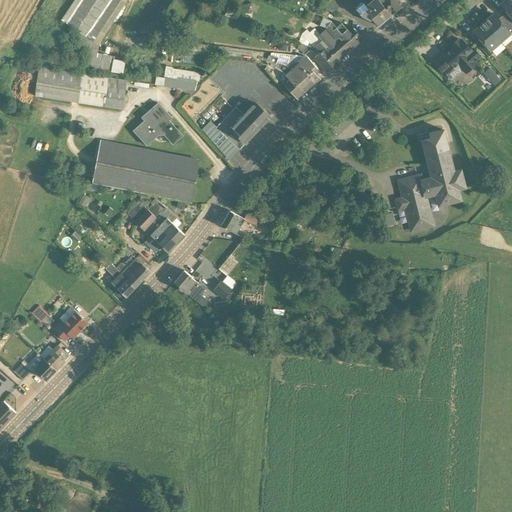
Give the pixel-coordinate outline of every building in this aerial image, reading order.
[(73,0),(61,20),(76,31),(81,33),(98,45),(125,4),(120,0),(73,0)] [(348,0),(330,0),(321,8),(333,13),(348,0)] [(390,16),(376,0),(366,0),(356,10),(362,17),(371,21),(372,20),(378,27),(390,16)] [(393,0),(376,0),(390,16),(396,11),(396,12),(399,9),(400,8),(393,0)] [(511,0),(506,0),(505,1),(506,2),(501,6),(504,10),(511,18),(511,0)] [(332,13),(321,8),(317,16),(328,21),(332,14),(332,13)] [(511,26),(511,18),(504,10),(500,14),(502,17),(503,17),(511,27),(511,26)] [(498,21),(494,16),(489,20),(484,24),(499,42),(504,48),(511,40),(511,33),(510,36),(509,34),(498,21)] [(503,17),(502,17),(498,21),(509,34),(510,36),(511,33),(511,27),(503,17)] [(330,24),(322,20),(319,26),(326,29),(330,24)] [(362,41),(351,28),(347,31),(341,24),(336,29),(331,23),(330,24),(326,29),(326,30),(336,41),(339,38),(350,51),(362,41)] [(499,42),(484,24),(479,28),(479,29),(475,33),(481,40),(490,51),(490,50),(499,42)] [(336,41),(326,30),(320,35),(314,29),(309,34),(307,30),(301,35),(314,49),(319,44),(337,63),(350,51),(339,38),(336,41)] [(98,45),(81,33),(79,40),(77,49),(86,51),(96,53),(98,45)] [(184,35),(179,34),(178,41),(188,43),(189,38),(184,37),(184,35)] [(461,41),(460,42),(459,40),(451,47),(453,49),(444,56),(444,57),(452,66),(454,68),(458,65),(466,74),(476,65),(474,63),(480,58),(473,50),(471,51),(461,41)] [(490,51),(481,40),(476,45),(488,58),(493,53),(490,50),(490,51)] [(311,48),(299,44),(297,49),(302,53),(304,55),(310,50),(309,50),(311,48)] [(337,63),(319,44),(314,49),(313,49),(311,48),(309,50),(310,50),(313,54),(317,50),(321,53),(314,59),(321,66),(327,72),(337,63)] [(96,53),(86,51),(83,68),(111,73),(115,57),(96,53)] [(302,62),(294,60),(295,56),(271,54),(270,56),(278,58),(276,63),(291,69),(292,70),(295,73),(301,67),(299,65),(302,62)] [(444,56),(443,54),(433,63),(443,74),(452,66),(444,57),(444,56)] [(127,73),(129,60),(117,58),(115,71),(127,73)] [(317,70),(307,58),(302,62),(299,65),(301,67),(295,73),(309,88),(319,79),(314,73),(317,70)] [(291,69),(276,63),(274,68),(284,74),(285,75),(292,70),(291,69)] [(126,80),(38,67),(34,96),(122,109),(126,80)] [(199,73),(165,68),(162,86),(193,91),(195,79),(198,79),(199,73)] [(295,73),(292,70),(285,75),(288,79),(287,80),(288,80),(284,84),(298,99),(309,88),(295,73)] [(167,113),(158,104),(148,112),(157,122),(164,116),(167,113)] [(269,118),(255,104),(244,115),(231,129),(245,143),(269,118)] [(239,150),(245,143),(231,129),(244,115),(236,107),(216,127),(239,150)] [(182,136),(164,116),(157,122),(148,112),(142,118),(145,121),(133,131),(146,145),(161,131),(172,144),(182,136)] [(422,142),(424,149),(446,143),(443,132),(430,135),(431,140),(422,142)] [(100,140),(92,184),(190,203),(199,160),(100,140)] [(420,176),(398,181),(403,198),(396,200),(398,210),(405,208),(411,231),(433,226),(426,197),(435,195),(438,206),(461,201),(458,190),(464,188),(460,171),(454,173),(446,143),(424,149),(431,178),(421,181),(420,176)] [(87,184),(86,191),(99,193),(100,186),(87,184)] [(78,203),(84,207),(88,199),(83,196),(78,203)] [(158,227),(175,244),(184,236),(172,224),(177,218),(157,200),(152,205),(152,204),(147,209),(139,201),(134,206),(158,227)] [(167,253),(175,244),(158,227),(134,206),(127,214),(150,235),(149,236),(167,253)] [(243,219),(228,211),(220,227),(235,235),(242,221),(258,229),(261,223),(262,221),(253,218),(246,215),(243,219)] [(392,212),(380,215),(383,228),(395,225),(392,212)] [(128,258),(132,252),(124,246),(120,252),(128,258)] [(329,255),(340,257),(342,249),(330,247),(329,255)] [(119,273),(135,288),(149,272),(141,264),(134,258),(132,256),(123,266),(121,263),(116,268),(111,263),(110,264),(119,273)] [(125,298),(135,288),(119,273),(110,264),(106,269),(100,275),(103,278),(108,273),(114,279),(110,283),(117,290),(112,295),(120,303),(125,297),(125,298)] [(197,283),(190,278),(191,277),(183,271),(172,284),(205,310),(210,304),(200,295),(207,288),(198,282),(197,283)] [(223,300),(231,291),(220,281),(212,291),(223,300)] [(40,323),(48,315),(39,306),(31,313),(40,323)] [(72,339),(86,324),(74,312),(63,324),(61,322),(52,331),(64,341),(69,336),(72,339)] [(24,324),(17,318),(10,325),(17,331),(24,324)] [(43,359),(55,371),(64,362),(64,361),(68,357),(61,351),(62,350),(57,345),(52,350),(52,349),(43,359)] [(55,371),(43,359),(37,354),(28,364),(24,360),(22,363),(32,372),(35,369),(46,380),(55,371)] [(23,382),(32,372),(22,363),(13,372),(23,382)] [(0,428),(15,413),(2,401),(0,403),(0,428)] [(36,498),(38,491),(28,488),(25,496),(30,498),(31,496),(36,498)]
